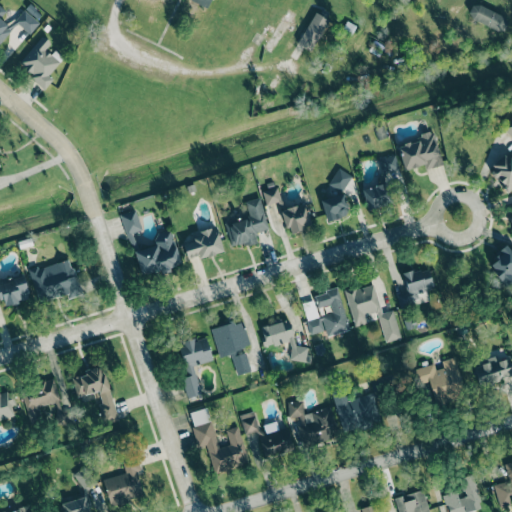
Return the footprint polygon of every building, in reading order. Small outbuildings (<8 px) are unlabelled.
[(472,3),(466,17),(503,33),(509,19),(472,3)] [(0,42),(16,23),(30,34),(39,22),(22,9),(10,25),(0,18),(5,11),(0,6),(0,42)] [(293,12),(284,8),(271,37),(269,36),(263,48),(274,53),(293,12)] [(311,51),(329,20),(315,12),(297,43),(311,51)] [(48,75),(63,57),(51,48),(53,45),(42,36),(17,65),(45,88),(53,79),(48,75)] [(511,118),(502,128),(511,137),(511,151),(507,157),(504,155),(487,172),(509,193),(511,189),(511,118)] [(404,170),(424,165),(425,169),(442,165),(433,130),(419,134),(421,139),(398,145),(404,170)] [(377,159),(384,182),(361,190),(367,209),(392,202),(386,183),(402,179),(394,154),(377,159)] [(328,184),(341,192),(352,176),(338,167),(328,184)] [(265,205),(281,201),(277,187),(262,191),(265,205)] [(321,199),(326,221),(349,215),(344,193),(321,199)] [(267,229),(260,197),(245,201),(249,219),(226,224),(232,248),(257,242),(255,232),(267,229)] [(312,226),(304,203),(280,211),(288,234),(312,226)] [(132,233),(142,229),(134,209),(119,215),(133,251),(138,249),(132,233)] [(192,233),(195,241),(183,245),(187,260),(223,250),(216,226),(192,233)] [(141,275),(181,264),(170,229),(154,234),(157,244),(134,251),(141,275)] [(511,245),(511,244),(487,263),(504,286),(511,279),(511,245)] [(29,270),(37,302),(66,295),(67,298),(80,295),(71,259),(29,270)] [(403,273),(407,291),(396,294),(399,308),(429,301),(426,290),(433,288),(429,268),(403,273)] [(0,300),(1,306),(29,300),(24,277),(0,282),(0,300)] [(385,342),(400,338),(393,310),(381,313),(373,284),(345,291),(354,326),(367,323),(365,315),(377,312),(385,342)] [(349,330),(337,288),(312,295),(314,300),(302,303),(310,334),(325,330),(326,336),(349,330)] [(260,327),(265,347),(287,341),(293,362),(307,358),(304,345),(296,347),(288,319),(260,327)] [(251,371),(245,352),(236,355),(235,349),(249,345),(242,320),(211,328),(219,357),(231,354),(237,375),(251,371)] [(201,394),(193,365),(212,360),(205,336),(174,345),(189,397),(201,394)] [(407,370),(412,391),(429,387),(433,404),(464,396),(455,357),(441,360),(443,368),(435,370),(434,364),(407,370)] [(511,378),(511,370),(510,359),(497,361),(497,360),(472,364),(476,384),(511,378)] [(117,420),(101,365),(83,371),(84,374),(71,378),(77,397),(92,392),(102,425),(117,420)] [(333,397),(344,435),(372,426),(371,422),(381,420),(374,399),(387,395),(382,379),(371,382),(374,392),(347,400),(345,393),(333,397)] [(65,420),(55,380),(21,388),(30,428),(65,420)] [(0,420),(14,417),(11,406),(16,405),(12,389),(0,392),(0,420)] [(330,406),(305,414),(301,400),(286,404),(290,417),(296,415),(304,444),(338,434),(330,406)] [(239,426),(225,429),(229,445),(217,447),(208,408),(189,412),(197,447),(206,445),(213,473),(248,464),(239,426)] [(239,415),(244,434),(258,430),(253,411),(239,415)] [(278,429),(276,421),(263,424),(265,434),(258,436),(263,455),(293,448),(288,427),(278,429)] [(144,496),(136,471),(140,470),(137,458),(122,462),(125,472),(102,479),(110,506),(144,496)] [(511,461),(503,464),(507,481),(494,484),(499,507),(511,504),(511,502),(511,461)] [(75,472),(81,491),(93,487),(87,468),(75,472)] [(469,511),(481,509),(473,475),(460,478),(465,497),(458,498),(456,491),(443,494),(447,511),(469,511)] [(394,498),(398,511),(429,511),(422,489),(394,498)] [(89,511),(86,496),(61,503),(63,511),(89,511)]
